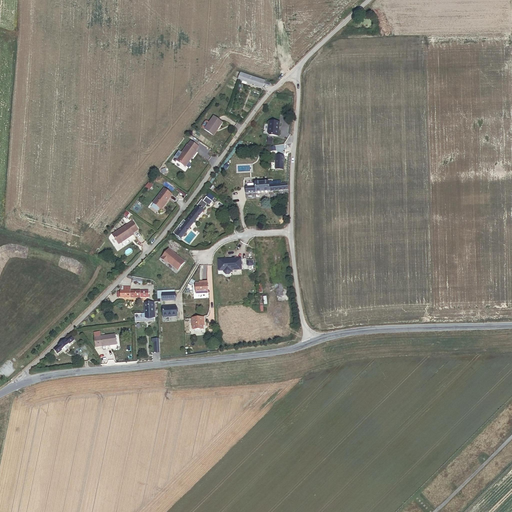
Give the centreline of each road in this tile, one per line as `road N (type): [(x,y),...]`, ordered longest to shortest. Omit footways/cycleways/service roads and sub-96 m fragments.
road 1 (residential): [(15,383),(160,239),(296,68)]
road 2 (unclassified): [(15,383),(306,344)]
road 3 (unclassified): [(296,68),(291,230),(306,344)]
road 4 (unclassified): [(306,344),(388,328),(511,324)]
